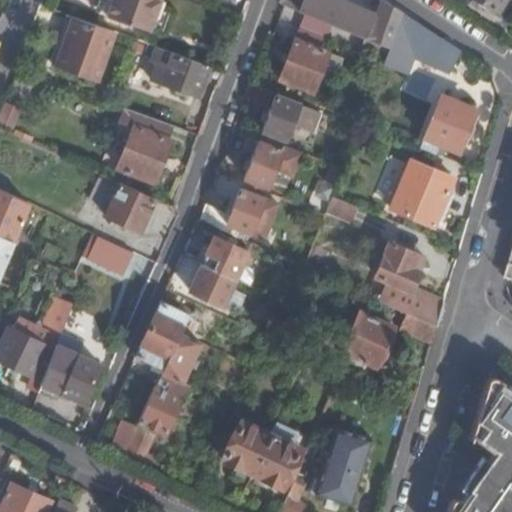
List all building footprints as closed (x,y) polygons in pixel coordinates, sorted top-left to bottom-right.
[(111,0),(96,0),(93,11),(107,16),(111,0)] [(158,8),(160,0),(111,0),(107,16),(150,30),(151,27),(158,8)] [(389,47),(404,10),(386,0),(382,0),(378,14),(344,0),(304,0),(299,12),(365,38),(389,47)] [(481,0),(500,11),(506,0),(481,0)] [(170,13),(158,8),(151,27),(164,32),(170,13)] [(455,66),(463,51),(404,10),(389,47),(384,63),(382,66),(408,75),(416,58),(448,70),(455,66)] [(98,78),(116,30),(74,16),(56,64),(98,78)] [(358,54),(384,63),(389,47),(365,38),(358,54)] [(314,92),(329,52),(293,39),(279,78),(314,92)] [(148,50),(172,59),(175,50),(151,43),(148,50)] [(212,77),(216,65),(175,50),(172,59),(162,80),(198,94),(207,75),(212,77)] [(428,98),(433,76),(412,71),(406,93),(428,98)] [(269,102),(275,87),(251,77),(246,93),(269,102)] [(459,150),(477,108),(445,93),(426,137),(459,150)] [(286,138),(299,104),(276,95),(262,129),(286,138)] [(7,102),(0,118),(0,126),(16,134),(26,111),(7,102)] [(165,139),(170,125),(127,108),(121,120),(135,126),(117,168),(153,183),(172,142),(165,139)] [(291,177),(301,152),(284,146),(281,151),(257,141),(244,175),(267,186),(273,171),(291,177)] [(436,225),(456,179),(413,159),(392,205),(436,225)] [(144,230),(158,198),(102,174),(97,185),(105,189),(99,201),(112,207),(108,216),(144,230)] [(0,267),(29,200),(0,186),(0,267)] [(200,220),(234,235),(238,228),(249,232),(262,198),(238,188),(228,214),(206,204),(200,220)] [(315,209),(326,213),(333,197),(322,194),(315,209)] [(93,233),(81,258),(121,277),(133,252),(93,233)] [(201,261),(235,276),(247,250),(214,234),(208,247),(203,244),(196,259),(201,261)] [(409,311),(438,324),(445,299),(414,284),(421,269),(414,266),(419,254),(391,241),(377,275),(388,279),(379,297),(409,311)] [(222,304),(235,276),(201,261),(189,288),(222,304)] [(61,335),(73,305),(54,298),(41,331),(18,322),(14,329),(11,328),(0,353),(0,361),(34,376),(47,345),(56,348),(61,335)] [(160,301),(147,328),(176,342),(182,332),(189,315),(160,301)] [(376,363),(393,324),(360,309),(341,348),(376,363)] [(402,327),(433,340),(438,324),(409,311),(402,327)] [(147,328),(135,357),(163,370),(176,342),(147,328)] [(176,342),(163,370),(162,372),(183,381),(202,341),(182,332),(176,342)] [(56,348),(38,392),(52,398),(57,390),(80,401),(96,361),(79,354),(83,344),(61,335),(56,348)] [(183,381),(162,372),(141,421),(167,434),(190,385),(183,381)] [(511,388),(494,376),(489,379),(473,432),(495,450),(490,459),(511,474),(511,388)] [(121,423),(111,446),(124,453),(137,428),(121,423)] [(225,459),(252,473),(269,437),(242,423),(225,459)] [(307,438),(275,424),(269,437),(252,473),(282,489),(307,438)] [(137,428),(124,453),(143,462),(155,434),(138,426),(137,428)] [(354,501),(366,465),(329,452),(319,488),(354,501)] [(472,483),(490,459),(485,455),(466,480),(472,483)] [(511,509),(511,474),(490,459),(472,483),(511,511),(511,509)] [(280,511),(302,511),(306,505),(301,503),(302,500),(296,498),(307,475),(298,471),(280,511)] [(466,490),(472,483),(466,480),(462,485),(466,490)] [(0,511),(46,511),(51,502),(12,483),(0,506),(0,511)] [(510,511),(511,511),(472,483),(466,490),(460,500),(455,499),(450,511),(510,511)]
